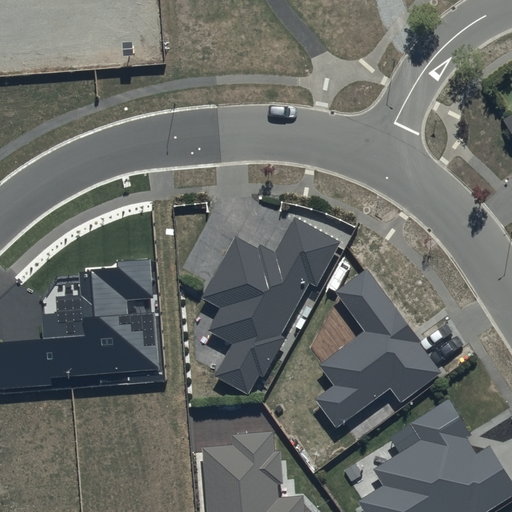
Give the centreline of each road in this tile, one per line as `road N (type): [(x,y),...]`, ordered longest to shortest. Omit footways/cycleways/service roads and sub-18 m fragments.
road 1 (residential): [(380,155),(298,131),(155,138),(87,157),(0,221)]
road 2 (residential): [(511,0),(440,48),(380,155)]
road 3 (residential): [(511,298),(444,202),(380,155)]
